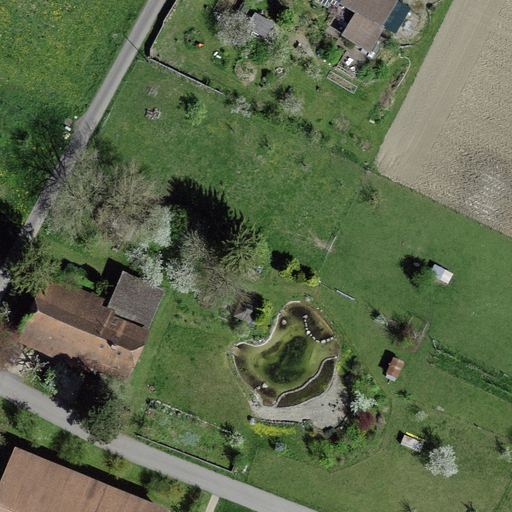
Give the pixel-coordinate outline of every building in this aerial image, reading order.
[(338,9),(341,4),(358,15),(344,37),(369,52),(383,29),(381,27),(382,26),(395,33),(409,10),(396,3),(397,0),(313,0),(328,9),(331,4),(338,9)] [(123,238),(131,220),(109,209),(100,227),(123,238)] [(126,376),(142,340),(65,307),(71,293),(51,284),(29,335),(126,376)] [(263,305),(242,297),(233,317),(254,326),(263,305)] [(0,511),(155,511),(16,455),(0,494),(0,511)]
